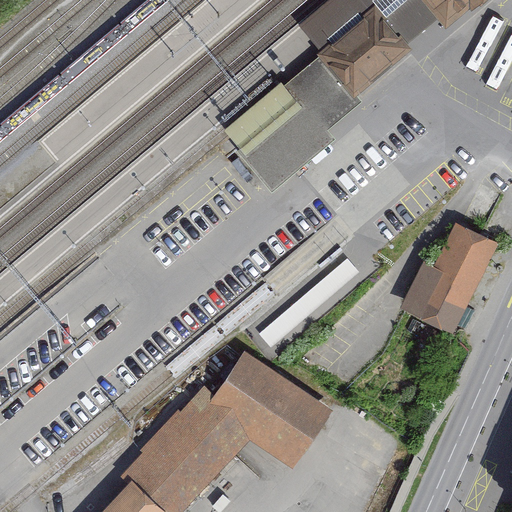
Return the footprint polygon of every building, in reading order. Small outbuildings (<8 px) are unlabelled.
[(328,0),(299,25),(319,51),(374,5),(407,44),(439,18),(424,0),(328,0)] [(424,0),(439,18),(446,26),(468,8),(471,11),(485,0),(424,0)] [(319,51),(316,54),(320,58),(353,98),(411,49),(407,44),(374,5),(319,51)] [(320,58),(287,86),(299,100),(327,132),(359,105),(353,98),(320,58)] [(299,100),(238,152),(272,192),(333,139),(327,132),(299,100)] [(425,258),(403,300),(452,325),(496,240),(458,220),(435,264),(425,258)] [(205,390),(126,475),(135,483),(163,509),(166,511),(179,511),(248,436),(292,464),(327,412),(246,355),(215,401),(205,390)] [(159,511),(163,509),(135,483),(106,511),(159,511)]
